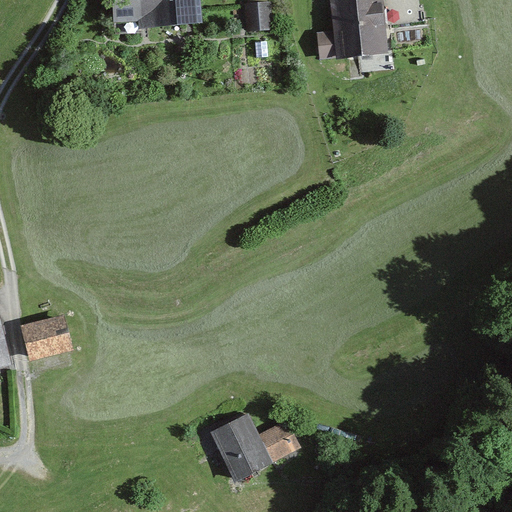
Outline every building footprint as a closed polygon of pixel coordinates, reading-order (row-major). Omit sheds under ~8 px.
[(111,0),(113,33),(203,28),(201,0),(111,0)] [(384,0),(331,0),(334,28),(320,30),(323,61),(389,55),(384,0)] [(271,4),(244,6),(245,34),(272,32),(271,4)] [(1,306),(0,305),(0,369),(15,365),(1,306)] [(68,318),(28,325),(34,359),(74,352),(68,318)] [(254,413),(211,434),(235,483),(301,452),(287,425),(265,436),(254,413)]
